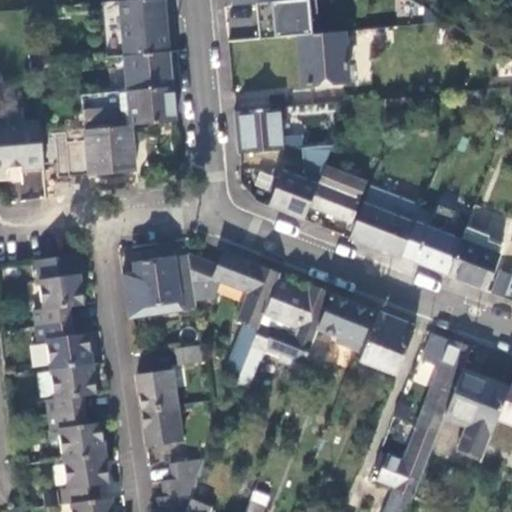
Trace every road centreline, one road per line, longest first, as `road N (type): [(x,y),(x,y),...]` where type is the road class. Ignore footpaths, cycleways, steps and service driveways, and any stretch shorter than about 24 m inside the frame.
road 1 (residential): [(511,315),(213,196)]
road 2 (residential): [(98,210),(141,511)]
road 3 (residential): [(213,196),(195,0)]
